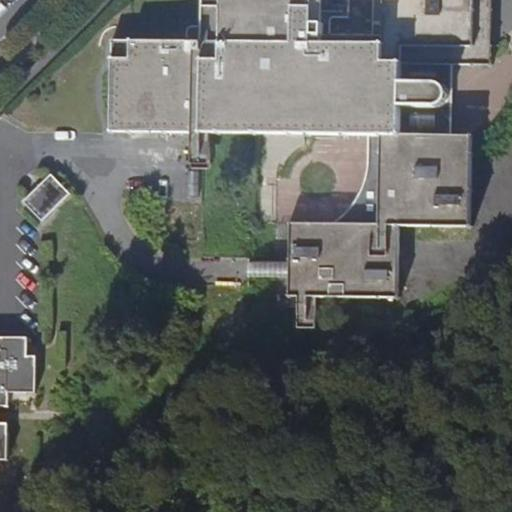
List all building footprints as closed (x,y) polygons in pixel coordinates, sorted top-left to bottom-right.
[(481,65),(481,0),(203,0),(202,39),(114,38),(113,131),(372,133),(371,161),(371,168),(370,174),(368,179),(366,184),(364,190),(362,195),(356,204),(352,208),(345,216),(338,222),(294,221),(293,297),(404,298),(405,224),(478,226),(478,134),(459,134),(444,133),(445,131),(447,129),(449,126),(451,123),(453,120),(454,116),(455,113),(456,110),(457,106),(457,103),(457,99),(457,96),(457,92),(456,88),(456,85),(454,82),(453,78),(452,75),(450,72),(448,69),(446,66),(445,65),(461,65),(481,65)] [(499,0),(481,0),(481,65),(499,65),(499,0)] [(459,134),(461,65),(445,65),(446,66),(448,69),(450,72),(452,75),(453,78),(454,82),(456,85),(456,88),(457,92),(457,96),(457,99),(457,103),(457,106),(456,110),(455,113),(454,116),(453,120),(451,123),(449,126),(447,129),(445,131),(444,133),(459,134)] [(44,222),(72,193),(53,174),(25,203),(44,222)] [(251,259),(251,275),(290,277),(291,261),(251,259)] [(33,338),(0,337),(0,475),(3,476),(4,462),(12,462),(14,394),(39,394),(41,357),(33,357),(33,338)]
